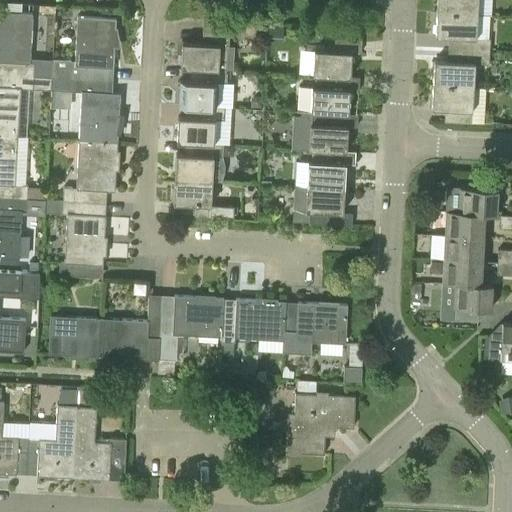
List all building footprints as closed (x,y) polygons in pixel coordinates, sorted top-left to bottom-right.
[(435,0),(435,11),(476,13),(476,0),(435,0)] [(0,73),(33,75),(51,76),(51,63),(34,62),(28,61),(31,13),(0,11),(0,73)] [(475,36),(476,13),(435,11),(434,34),(447,35),(447,48),(489,50),(489,37),(475,36)] [(51,63),(51,76),(107,79),(107,67),(112,67),(113,46),(114,27),(115,18),(77,16),(75,59),(52,58),(51,63)] [(182,42),(180,67),(200,68),(226,69),(226,68),(233,69),(234,46),(228,45),(229,20),(229,19),(202,18),(201,43),(182,42)] [(268,26),(267,41),(282,42),(283,27),(268,26)] [(332,75),(349,76),(350,51),(360,52),(360,39),(334,38),(333,50),(313,49),(312,74),(332,74),(332,75)] [(488,61),(489,50),(447,48),(446,59),(433,59),(432,83),(473,86),(474,61),(488,61)] [(226,82),(227,70),(200,68),(199,80),(180,79),(178,105),(197,105),(215,106),(216,81),(226,82)] [(0,134),(17,135),(19,87),(29,88),(32,88),(50,89),(51,76),(33,75),(0,73),(0,134)] [(299,86),(298,110),(299,111),(310,111),(330,112),(347,113),(348,88),(358,89),(358,76),(349,76),(332,75),(332,74),(318,74),(318,87),(311,86),(299,86)] [(51,76),(50,89),(80,91),(78,139),(117,141),(117,133),(118,114),(119,93),(111,92),(106,92),(107,79),(51,76)] [(432,83),(431,106),(432,107),(444,107),(443,121),(471,122),(473,86),(432,83)] [(256,95),(250,101),(250,106),(260,107),(261,95),(256,95)] [(224,106),(215,106),(197,105),(197,117),(177,116),(176,141),(195,142),(213,143),(214,119),(224,119),(224,106)] [(290,148),(308,149),(345,151),(346,127),(356,127),(356,113),(347,113),(330,112),(310,111),(299,111),(299,114),(292,114),(290,148)] [(0,196),(26,198),(45,198),(45,187),(27,186),(27,185),(24,185),(14,184),(17,135),(0,134),(0,196)] [(63,186),(62,199),(100,201),(101,189),(106,190),(114,190),(115,169),(116,149),(117,141),(78,139),(75,187),(63,186)] [(175,153),(174,178),(211,180),(212,156),(221,156),(222,143),(213,143),(195,142),(185,142),(184,154),(175,153)] [(234,144),(223,144),(223,155),(229,156),(233,152),(234,144)] [(307,161),(306,185),(343,187),(345,163),(354,163),(355,151),(345,151),(312,149),(311,161),(307,161)] [(209,204),(211,180),(174,178),(172,202),(192,203),(191,216),(218,218),(219,205),(209,204)] [(295,184),(293,209),(310,210),(309,222),(309,223),(351,225),(351,212),(342,211),(343,187),(306,185),(295,184)] [(459,187),(458,210),(476,211),(476,214),(484,214),(495,215),(496,189),(459,187)] [(430,192),(429,207),(441,207),(442,192),(430,192)] [(0,257),(18,259),(21,210),(26,210),(26,198),(0,196),(0,257)] [(62,199),(61,212),(66,212),(66,215),(63,261),(97,264),(102,264),(103,255),(104,235),(105,214),(100,214),(100,201),(62,199)] [(219,205),(218,216),(232,216),(233,206),(219,205)] [(476,211),(458,210),(446,210),(445,234),(483,236),(484,214),(476,214),(476,211)] [(511,227),(511,214),(500,214),(499,227),(511,227)] [(481,260),(483,236),(445,234),(443,258),(481,260)] [(497,261),(511,261),(511,249),(497,249),(497,261)] [(480,283),(481,260),(443,258),(442,282),(454,282),(480,283)] [(38,262),(29,261),(29,270),(38,271),(38,262)] [(97,264),(63,261),(59,261),(58,274),(97,277),(97,264)] [(511,274),(511,261),(497,261),(496,274),(511,274)] [(0,290),(20,292),(21,272),(21,271),(0,270),(0,350),(24,352),(26,319),(0,317),(0,290)] [(420,303),(421,282),(411,281),(409,302),(420,303)] [(491,284),(480,283),(454,282),(453,291),(452,320),(478,321),(479,310),(490,310),(491,284)] [(221,336),(223,297),(215,297),(194,296),(174,295),(174,299),(160,299),(158,338),(157,359),(176,360),(178,334),(220,336),(221,336)] [(99,317),(97,356),(104,356),(123,357),(157,359),(158,338),(160,299),(148,298),(147,320),(99,317)] [(220,336),(220,341),(233,342),(234,337),(258,338),(281,339),(282,339),(284,305),(284,301),(276,300),(256,299),(235,298),(234,303),(223,302),(221,336),(220,336)] [(281,339),(281,351),(309,353),(310,341),(345,343),(347,304),(339,303),(338,304),(317,303),(317,302),(297,301),(297,306),(284,305),(282,339),(281,339)] [(50,314),(48,353),(69,354),(89,355),(97,356),(99,317),(50,314)] [(488,355),(488,358),(499,359),(499,361),(501,361),(511,361),(511,323),(510,323),(501,323),(501,334),(489,333),(489,337),(488,355)] [(342,381),(355,382),(360,382),(360,366),(343,366),(342,381)] [(282,368),(282,377),(291,377),(291,372),(287,368),(282,368)] [(235,384),(257,385),(258,372),(236,370),(235,378),(235,384)] [(327,394),(327,393),(316,393),(316,380),(297,379),(296,393),(295,393),(294,413),(293,413),(292,453),(300,453),(301,452),(323,454),(324,436),(325,436),(325,426),(353,427),(354,396),(327,394)] [(264,383),(261,394),(271,398),(275,387),(264,383)] [(58,388),(57,404),(76,404),(76,389),(58,388)] [(77,404),(96,405),(97,389),(78,388),(77,404)] [(123,390),(97,389),(96,405),(122,406),(123,390)] [(0,472),(16,474),(16,472),(26,473),(27,451),(28,437),(1,436),(2,421),(2,401),(1,401),(0,401),(0,472)] [(72,477),(76,404),(57,404),(56,422),(29,421),(28,437),(26,473),(36,473),(36,475),(72,477)] [(76,404),(72,477),(123,479),(124,456),(124,437),(109,437),(109,441),(94,440),(94,436),(95,433),(96,407),(96,405),(77,404),(76,404)]
